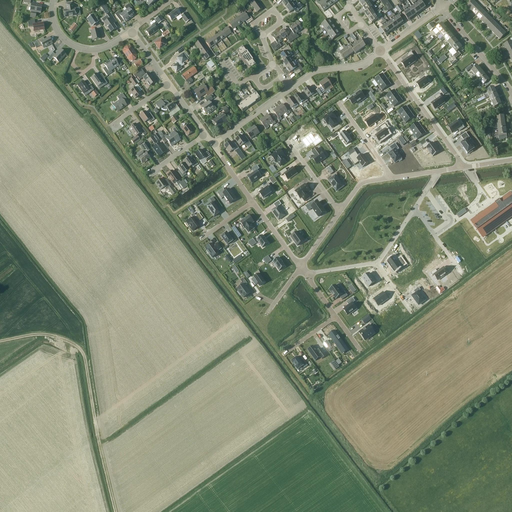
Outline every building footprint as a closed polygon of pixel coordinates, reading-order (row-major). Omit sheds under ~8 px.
[(156,0),(147,0),(145,1),(149,6),(146,8),(148,10),(153,7),(151,4),(157,0),(156,0)] [(314,0),(316,1),(318,4),(324,12),(329,8),(323,0),(320,3),(317,0),(314,0)] [(371,0),(369,2),(362,7),(366,12),(373,7),(372,7),(370,4),(373,2),(371,0)] [(414,0),(414,1),(421,11),(424,9),(426,8),(420,0),(418,0),(417,1),(416,0),(414,0)] [(467,6),(471,11),(478,5),(473,0),(470,3),(467,6)] [(418,13),(421,11),(414,1),(411,2),(414,6),(412,7),(417,15),(419,14),(418,13)] [(75,8),(73,8),(72,2),(65,4),(66,10),(63,10),(64,18),(76,16),(75,8)] [(40,13),(41,6),(35,5),(35,4),(31,3),(30,11),(31,11),(30,18),(35,19),(36,12),(40,13)] [(259,3),(253,7),(257,13),(262,9),(259,3)] [(293,3),(286,8),(289,13),(294,10),(295,13),(303,7),(300,4),(299,5),(299,4),(295,6),(293,3)] [(124,12),(129,19),(134,15),(132,13),(135,11),(129,4),(124,7),(126,10),(124,12)] [(374,13),(372,10),(377,7),(375,5),(372,7),(373,7),(366,12),(364,13),(368,18),(374,13)] [(407,5),(405,7),(412,17),(415,15),(416,16),(417,15),(412,7),(410,9),(407,5)] [(476,16),(482,10),(478,5),(471,11),(476,16)] [(412,17),(405,7),(403,8),(405,12),(403,14),(408,21),(410,20),(409,19),(412,17)] [(176,9),(167,16),(172,21),(180,14),(176,9)] [(481,21),(487,14),(482,10),(476,16),(481,21)] [(125,22),(129,19),(124,12),(121,14),(119,11),(115,15),(120,22),(123,20),(125,22)] [(377,11),(374,13),(368,18),(372,23),(378,19),(376,15),(379,13),(377,11)] [(389,13),(391,15),(399,26),(401,23),(402,24),(404,23),(398,16),(396,18),(393,14),(391,11),(389,13)] [(181,16),(186,23),(190,20),(185,13),(181,16)] [(244,13),(239,16),(243,22),(249,18),(244,13)] [(99,22),(93,14),(86,19),(91,27),(99,22)] [(109,19),(104,23),(110,33),(116,29),(112,23),(115,21),(110,14),(107,16),(109,19)] [(486,25),(492,19),(487,14),(481,21),(486,25)] [(155,19),(159,24),(163,20),(160,15),(155,19)] [(399,26),(391,15),(389,17),(392,21),(390,22),(395,30),(396,28),(399,26)] [(234,20),(238,26),(243,22),(239,16),(234,20)] [(325,30),(333,24),(329,19),(321,25),(324,28),(319,32),(320,34),(325,30)] [(496,24),(492,19),(486,25),(490,30),(496,24)] [(44,30),(42,23),(35,24),(34,20),(27,21),(28,27),(33,26),(34,32),(44,30)] [(238,26),(234,20),(228,24),(232,30),(238,26)] [(395,30),(390,22),(388,24),(385,20),(383,22),(390,32),(393,30),(393,31),(395,30)] [(290,34),(294,40),(298,37),(296,34),(303,29),(298,22),(289,28),(292,32),(290,34)] [(390,32),(383,22),(380,23),(383,27),(381,29),(380,28),(378,30),(381,34),(384,33),(386,36),(387,35),(387,34),(390,32)] [(435,27),(431,23),(426,27),(430,31),(435,27)] [(437,37),(440,34),(446,28),(442,23),(436,29),(439,32),(436,35),(437,37)] [(73,33),(78,26),(74,24),(72,27),(71,26),(69,30),(73,33)] [(158,30),(154,24),(145,31),(149,37),(158,30)] [(329,35),(336,29),(333,24),(325,30),(328,33),(325,35),(326,37),(329,35)] [(495,35),(501,29),(496,24),(490,30),(495,35)] [(221,31),(225,37),(231,33),(226,27),(221,31)] [(444,38),(450,33),(446,28),(440,34),(443,37),(440,40),(441,42),(444,39),(444,38)] [(98,29),(90,31),(92,41),(100,39),(98,29)] [(340,34),(336,29),(329,35),(331,38),(328,40),(330,42),(333,40),(332,39),(340,34)] [(506,33),(501,29),(495,35),(500,40),(506,33)] [(294,40),(290,34),(287,36),(283,30),(278,34),(283,41),(286,38),(290,43),(294,40)] [(216,35),(220,41),(225,37),(221,31),(216,35)] [(418,39),(422,37),(418,31),(414,34),(418,39)] [(444,38),(444,39),(447,42),(443,45),(445,47),(448,44),(448,43),(454,38),(450,33),(444,38)] [(283,41),(278,34),(273,37),(276,42),(273,43),(277,49),(281,47),(279,43),(283,41)] [(211,39),(215,44),(220,41),(216,35),(211,39)] [(42,37),(36,40),(33,42),(36,48),(41,45),(43,48),(52,43),(49,37),(43,40),(42,37)] [(166,45),(161,38),(154,43),(159,50),(166,45)] [(452,48),(458,43),(454,38),(448,43),(448,44),(451,47),(447,50),(449,51),(452,49),(452,48)] [(215,44),(211,39),(205,42),(210,48),(215,44)] [(356,44),(361,50),(366,46),(361,40),(358,42),(355,39),(354,41),(356,44)] [(198,50),(204,45),(200,40),(194,44),(198,50)] [(506,51),(511,47),(511,42),(511,41),(503,45),(506,51)] [(356,44),(353,46),(351,43),(349,45),(350,46),(354,52),(356,54),(361,50),(356,44)] [(462,48),(458,43),(452,48),(452,49),(449,51),(451,54),(453,56),(455,59),(458,56),(460,54),(458,51),(462,48)] [(202,55),(208,51),(204,45),(198,50),(202,55)] [(349,56),(354,52),(350,46),(346,48),(344,45),(342,47),(345,50),(349,56)] [(239,56),(246,51),(245,51),(246,49),(244,46),(233,54),(234,56),(238,53),(239,56)] [(280,56),(283,61),(284,61),(292,55),(293,55),(290,51),(291,50),(288,46),(282,50),(284,53),(280,56)] [(349,56),(345,50),(342,47),(342,46),(339,49),(337,50),(341,56),(344,60),(349,56)] [(136,55),(134,51),(132,51),(129,47),(127,47),(124,49),(123,52),(129,60),(132,61),(135,59),(136,55)] [(55,55),(52,53),(47,58),(50,61),(53,58),(58,63),(66,55),(60,50),(55,55)] [(208,51),(202,55),(201,56),(204,60),(205,59),(206,60),(211,56),(208,51)] [(246,51),(239,56),(241,59),(237,61),(239,63),(249,56),(246,51)] [(183,53),(176,58),(178,60),(175,62),(176,64),(172,67),(176,73),(182,69),(180,67),(182,66),(184,65),(183,64),(188,60),(183,53)] [(405,59),(398,64),(403,70),(412,63),(410,59),(412,58),(408,53),(404,57),(405,59)] [(285,67),(293,62),(290,59),(293,56),(292,55),(284,61),(283,61),(282,62),(285,67)] [(249,56),(239,63),(240,65),(243,62),(245,65),(252,60),(249,56)] [(108,61),(114,69),(118,66),(119,67),(122,65),(117,59),(115,61),(113,58),(108,61)] [(212,60),(206,64),(209,69),(215,66),(212,60)] [(254,60),(252,60),(245,65),(247,67),(244,69),(245,71),(256,64),(254,60)] [(114,69),(108,61),(104,64),(105,67),(102,69),(107,76),(112,72),(111,71),(114,69)] [(293,62),(285,67),(289,73),(294,70),(297,75),(303,70),(299,64),(296,66),(293,62)] [(471,77),(472,79),(476,76),(475,76),(481,71),(477,66),(471,71),(474,75),(471,77)] [(182,76),(189,85),(193,82),(190,78),(197,73),(193,68),(182,76)] [(155,82),(149,73),(146,76),(141,69),(133,75),(135,78),(137,77),(139,81),(143,78),(149,87),(155,82)] [(479,80),(485,75),(481,71),(475,76),(476,76),(478,79),(475,82),(476,84),(480,81),(479,80)] [(104,79),(101,80),(97,74),(91,78),(97,87),(103,83),(104,85),(107,83),(104,79)] [(378,85),(387,79),(383,74),(374,80),(378,85)] [(489,80),(485,75),(479,80),(480,81),(482,84),(479,87),(480,89),(484,86),(483,85),(484,84),(486,87),(490,84),(488,81),(489,80)] [(424,76),(416,83),(420,89),(428,82),(424,76)] [(326,78),(319,84),(321,87),(325,92),(329,89),(332,86),(326,78)] [(387,79),(378,85),(382,91),(391,85),(387,79)] [(83,81),(77,86),(83,94),(87,91),(89,93),(93,90),(89,85),(87,86),(83,81)] [(196,88),(193,90),(194,92),(198,99),(201,97),(206,94),(208,97),(210,96),(212,94),(215,92),(211,87),(207,90),(204,87),(203,85),(200,87),(197,89),(196,88)] [(311,90),(309,87),(304,91),(309,97),(312,95),(313,97),(317,94),(313,88),(311,90)] [(485,99),(489,97),(489,96),(496,93),(494,87),(486,90),(488,95),(477,100),(478,102),(485,99)] [(135,88),(128,93),(131,97),(133,95),(135,99),(140,95),(135,88)] [(250,95),(255,102),(257,102),(260,100),(252,89),(250,90),(253,94),(251,95),(250,95)] [(390,101),(398,95),(394,90),(386,96),(390,101)] [(352,98),(349,100),(353,105),(356,103),(357,104),(365,99),(360,91),(352,97),(352,98)] [(126,99),(122,93),(117,97),(119,101),(113,105),(117,112),(126,105),(123,101),(126,99)] [(491,102),(499,99),(496,93),(489,96),(489,97),(491,101),(487,102),(488,105),(492,103),(491,102)] [(207,102),(201,107),(205,113),(207,112),(209,114),(216,109),(214,107),(213,107),(209,102),(215,98),(212,94),(210,96),(208,97),(205,100),(207,102)] [(243,95),(251,105),(255,102),(250,95),(247,97),(245,94),(243,95)] [(299,94),(292,98),(295,101),(296,101),(298,104),(299,104),(302,102),(303,104),(308,101),(303,95),(301,97),(299,94)] [(246,108),(251,105),(243,95),(242,96),(244,99),(241,101),(242,102),(246,108)] [(398,95),(390,101),(394,107),(402,101),(398,95)] [(438,102),(432,106),(437,112),(446,105),(442,99),(443,99),(441,96),(436,100),(438,102)] [(295,101),(292,98),(292,97),(287,101),(291,108),(289,109),(291,111),(293,110),(292,108),(298,104),(296,101),(295,101)] [(501,104),(499,99),(491,102),(492,103),(493,106),(489,108),(490,110),(494,108),(501,104)] [(170,113),(176,109),(172,103),(171,104),(171,103),(169,104),(169,103),(168,102),(166,101),(165,101),(163,101),(162,102),(161,100),(155,104),(159,110),(161,108),(162,109),(163,110),(165,110),(166,109),(167,109),(170,113)] [(246,110),(246,108),(242,102),(239,104),(237,100),(235,102),(242,113),(246,110)] [(278,108),(283,115),(286,113),(287,115),(290,113),(289,111),(288,112),(282,104),(278,108)] [(402,118),(410,111),(406,106),(398,112),(402,118)] [(283,115),(278,108),(273,111),(278,118),(277,119),(279,121),(281,119),(280,117),(283,115)] [(410,111),(402,118),(405,123),(414,117),(410,111)] [(147,115),(145,112),(139,115),(144,122),(148,120),(150,123),(154,120),(149,113),(147,115)] [(337,124),(334,120),(336,118),(332,113),(323,119),(327,125),(329,124),(332,128),(337,124)] [(223,124),(223,125),(228,122),(222,114),(212,121),(215,125),(214,125),(215,127),(216,126),(217,128),(223,124)] [(264,118),(269,125),(272,123),(273,125),(276,123),(274,121),(273,122),(268,115),(264,118)] [(373,115),(364,121),(369,127),(377,121),(373,115)] [(178,121),(175,116),(170,119),(173,124),(178,121)] [(497,123),(505,122),(504,116),(496,117),(497,122),(492,123),(493,125),(497,124),(497,123)] [(269,125),(264,118),(260,121),(266,129),(269,127),(268,126),(269,125)] [(457,121),(448,127),(452,133),(458,129),(460,131),(465,128),(463,125),(461,127),(457,121)] [(413,134),(422,128),(418,122),(409,129),(413,134)] [(497,123),(497,124),(497,128),(493,129),(493,131),(498,130),(506,128),(505,122),(497,123)] [(135,124),(129,128),(133,134),(132,134),(135,137),(130,140),(133,144),(139,140),(137,136),(141,132),(144,136),(147,134),(142,127),(139,129),(135,124)] [(375,136),(379,142),(389,135),(385,129),(387,128),(385,124),(380,128),(382,131),(375,136)] [(182,129),(187,136),(193,132),(187,125),(182,129)] [(254,126),(250,129),(255,136),(260,133),(254,126)] [(170,135),(176,143),(180,140),(177,135),(179,133),(175,128),(173,130),(174,132),(170,135)] [(422,128),(413,134),(417,140),(426,133),(422,128)] [(498,130),(498,134),(494,135),(494,137),(498,137),(499,140),(505,139),(507,138),(506,128),(498,130)] [(255,136),(250,129),(246,132),(251,139),(255,136)] [(345,131),(339,135),(346,145),(352,141),(345,131)] [(161,140),(157,133),(153,136),(157,142),(161,140)] [(315,137),(311,133),(302,140),(307,147),(313,142),(315,145),(322,141),(318,135),(315,137)] [(466,133),(461,136),(464,141),(461,144),(465,150),(467,155),(472,151),(472,150),(474,149),(469,142),(471,140),(466,133)] [(171,147),(176,143),(170,135),(167,137),(165,135),(164,136),(162,134),(159,136),(164,144),(167,141),(171,147)] [(244,144),(245,145),(246,145),(248,148),(252,146),(246,137),(243,139),(241,136),(235,139),(240,146),(244,144)] [(155,146),(152,148),(157,155),(159,156),(165,152),(164,150),(159,143),(158,144),(157,142),(155,144),(156,145),(155,146)] [(232,145),(230,142),(225,146),(230,152),(233,150),(234,152),(235,151),(239,149),(235,143),(232,145)] [(145,149),(148,152),(151,150),(145,143),(140,146),(143,150),(145,149)] [(392,151),(388,154),(395,163),(399,161),(399,162),(402,160),(401,159),(402,159),(396,151),(399,149),(395,144),(389,148),(392,151)] [(441,155),(434,145),(431,148),(429,145),(423,149),(426,152),(428,151),(435,160),(441,155)] [(316,156),(312,158),(317,164),(325,158),(321,152),(320,153),(317,149),(312,152),(313,153),(313,152),(314,154),(314,155),(315,155),(316,156)] [(207,152),(204,154),(200,150),(194,154),(201,163),(205,160),(206,161),(211,157),(207,152)] [(281,166),(286,162),(283,158),(285,156),(280,150),(271,156),(276,163),(277,162),(281,166)] [(146,153),(144,154),(142,151),(136,155),(142,164),(150,158),(146,153)] [(368,163),(362,154),(359,157),(355,152),(348,157),(355,165),(359,162),(363,167),(368,163)] [(185,166),(187,169),(192,166),(193,167),(197,164),(194,159),(191,161),(188,157),(183,161),(184,163),(186,165),(185,166)] [(188,170),(187,169),(185,166),(186,165),(184,163),(178,167),(180,170),(178,172),(182,178),(186,175),(185,173),(188,170)] [(254,172),(247,177),(252,183),(261,177),(256,171),(259,169),(257,166),(252,170),(254,172)] [(285,168),(279,173),(282,176),(284,174),(288,180),(297,173),(293,167),(287,171),(285,168)] [(172,170),(166,175),(173,184),(175,182),(178,186),(181,190),(182,188),(183,189),(186,187),(182,181),(180,182),(180,181),(179,180),(172,170)] [(336,175),(328,181),(336,192),(343,186),(336,175)] [(166,180),(163,182),(160,179),(155,183),(160,190),(164,187),(166,189),(171,186),(166,180)] [(271,188),(268,183),(263,187),(265,189),(259,193),(263,199),(271,193),(269,189),(271,188)] [(305,184),(295,192),(300,199),(302,197),(305,201),(310,198),(307,194),(310,191),(305,184)] [(176,193),(171,186),(167,189),(172,195),(176,193)] [(223,189),(217,193),(222,199),(225,197),(230,204),(237,199),(229,189),(225,192),(223,189)] [(471,220),(470,221),(482,237),(500,224),(501,225),(507,221),(506,220),(511,215),(511,194),(510,192),(501,199),(495,203),(496,205),(488,210),(487,209),(484,211),(478,216),(471,220)] [(212,203),(206,207),(214,217),(219,213),(215,207),(218,205),(213,197),(209,200),(212,203)] [(276,208),(272,211),(278,220),(285,216),(278,206),(281,204),(278,201),(273,204),(276,208)] [(311,203),(306,207),(309,211),(312,208),(319,217),(325,212),(318,202),(313,205),(311,203)] [(464,209),(456,214),(459,218),(467,212),(464,209)] [(191,216),(193,218),(186,222),(193,231),(199,226),(195,221),(198,219),(194,214),(191,216)] [(253,222),(249,216),(240,222),(245,228),(248,232),(254,228),(252,225),(251,226),(250,224),(253,222)] [(298,232),(291,237),(297,246),(304,241),(298,232)] [(222,236),(221,237),(227,245),(232,241),(233,242),(233,243),(236,241),(236,240),(231,234),(229,235),(227,233),(224,235),(224,234),(222,236)] [(263,235),(256,240),(262,248),(269,243),(263,235)] [(209,243),(203,247),(209,257),(215,252),(214,250),(218,247),(214,242),(210,245),(209,243)] [(388,263),(394,271),(405,263),(400,255),(388,263)] [(279,258),(272,262),(279,271),(285,267),(279,258)] [(437,272),(432,275),(434,278),(435,278),(439,283),(449,276),(445,270),(439,274),(437,272)] [(369,273),(362,278),(369,287),(375,282),(369,273)] [(411,277),(408,273),(399,279),(404,285),(409,281),(411,284),(418,279),(414,274),(411,277)] [(254,279),(251,280),(255,286),(257,284),(259,286),(265,282),(259,274),(254,278),(254,279)] [(250,293),(245,286),(248,284),(244,278),(240,280),(242,283),(240,284),(242,286),(237,289),(244,298),(250,293)] [(335,285),(329,290),(336,299),(339,297),(342,300),(348,296),(344,291),(341,293),(335,285)] [(415,293),(412,296),(418,305),(425,301),(418,292),(421,290),(419,288),(414,291),(415,293)] [(388,300),(383,293),(373,300),(378,306),(388,300)] [(349,305),(343,309),(347,315),(356,309),(352,304),(352,303),(355,301),(352,298),(346,302),(347,303),(349,305),(348,305),(349,305)] [(402,319),(397,312),(388,319),(393,325),(402,319)] [(368,315),(362,320),(365,324),(371,319),(368,315)] [(364,331),(360,333),(365,340),(374,333),(369,327),(366,329),(365,328),(363,330),(364,331)] [(332,333),(329,336),(341,352),(346,348),(340,339),(338,336),(334,331),(332,332),(332,333)] [(307,350),(315,361),(316,361),(315,360),(320,357),(322,359),(326,356),(321,348),(320,348),(320,349),(317,351),(313,346),(309,349),(308,350),(307,350)] [(302,359),(300,361),(297,357),(295,359),(294,358),(291,360),(292,361),(291,361),(297,370),(303,366),(305,368),(307,366),(302,359)]
